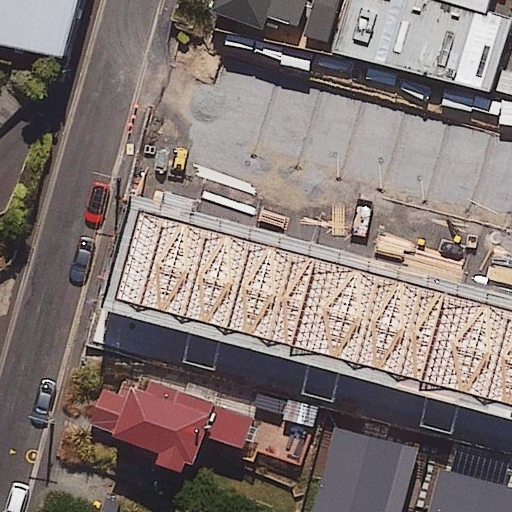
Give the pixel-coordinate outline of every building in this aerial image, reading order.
[(208,0),(208,1),(252,18),(256,9),(291,23),(300,0),(208,0)] [(305,0),(291,40),(325,52),(343,0),(305,0)] [(484,0),(383,0),(367,51),(482,90),(507,17),(482,9),(484,0)] [(410,73),(338,54),(330,84),(402,102),(410,73)] [(199,164),(314,197),(333,132),(359,140),(367,112),(226,72),(199,164)] [(511,127),(504,124),(463,253),(511,268),(511,127)] [(274,196),(216,183),(207,220),(266,233),(274,196)] [(233,239),(149,217),(130,291),(178,303),(174,321),(209,330),(233,239)] [(314,267),(259,251),(229,356),(312,379),(334,301),(307,293),(314,267)] [(452,308),(418,300),(413,322),(365,310),(343,398),(425,419),(452,308)] [(511,326),(482,319),(460,411),(511,423),(511,326)] [(207,407),(100,371),(83,423),(189,459),(207,407)] [(251,410),(217,398),(205,432),(239,444),(251,410)]
